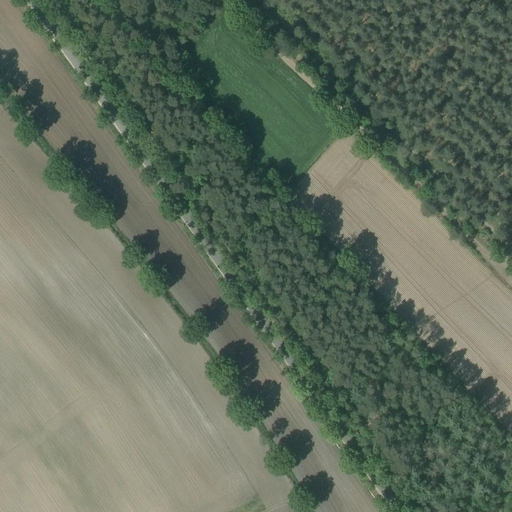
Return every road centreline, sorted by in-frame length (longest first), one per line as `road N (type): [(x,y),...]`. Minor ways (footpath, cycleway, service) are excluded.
road 1 (unclassified): [(398,511),(28,0)]
road 2 (track): [(502,261),(497,265),(224,0)]
